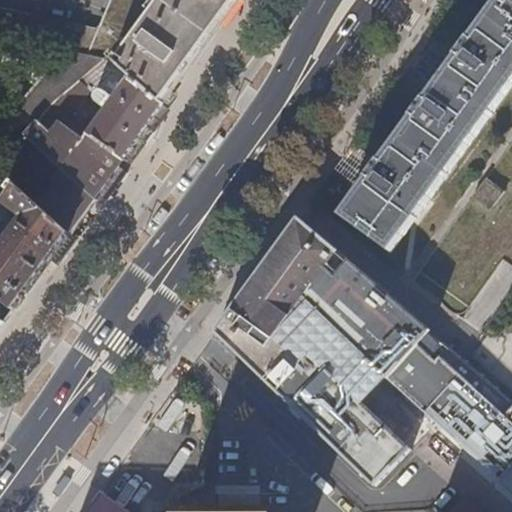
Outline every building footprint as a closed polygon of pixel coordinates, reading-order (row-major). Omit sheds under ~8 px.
[(0,0),(0,35),(70,51),(89,56),(106,59),(108,58),(164,106),(240,0),(111,0),(99,31),(0,8),(0,0)] [(511,89),(511,0),(503,0),(471,43),(470,42),(456,61),(458,62),(426,104),(425,103),(411,123),(412,124),(381,166),(380,165),(366,184),(367,185),(342,219),(391,255),(511,89)] [(89,56),(70,51),(12,118),(1,108),(0,109),(0,143),(18,147),(28,136),(63,98),(106,59),(89,56)] [(64,169),(96,199),(119,168),(164,106),(108,58),(106,59),(63,98),(28,136),(64,169)] [(0,167),(18,147),(0,143),(0,167)] [(128,174),(119,168),(96,199),(105,205),(128,174)] [(70,235),(96,199),(64,169),(54,181),(59,185),(40,207),(70,235)] [(0,297),(16,311),(51,261),(70,235),(40,207),(0,170),(0,222),(6,226),(6,234),(9,237),(6,241),(2,238),(0,240),(0,297)] [(487,177),(473,197),(492,211),(506,191),(487,177)] [(503,484),(511,473),(511,403),(300,220),(217,334),(270,385),(388,498),(390,495),(382,486),(394,473),(414,452),(364,405),(311,356),(292,354),(277,339),(304,303),(388,380),(503,484)] [(78,241),(70,235),(51,261),(60,268),(78,241)] [(364,405),(388,380),(304,303),(277,339),(292,354),(311,356),(364,405)] [(511,473),(503,484),(511,492),(511,473)] [(129,511),(103,492),(88,511),(129,511)] [(482,511),(465,496),(450,511),(482,511)]
